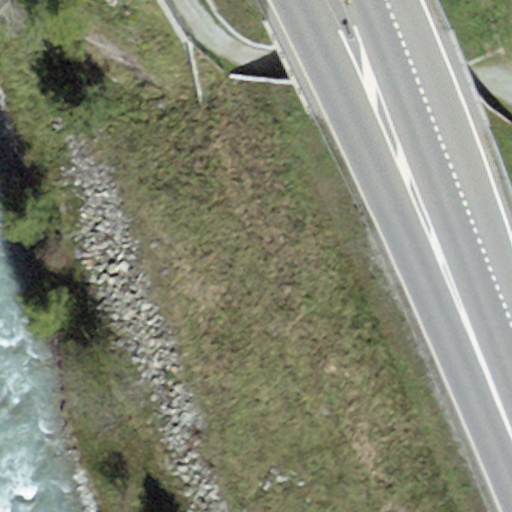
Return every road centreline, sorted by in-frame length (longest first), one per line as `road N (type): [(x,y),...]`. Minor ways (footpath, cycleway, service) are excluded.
road 1 (primary): [(511,433),(337,0)]
road 2 (track): [(511,84),(237,54),(183,0)]
